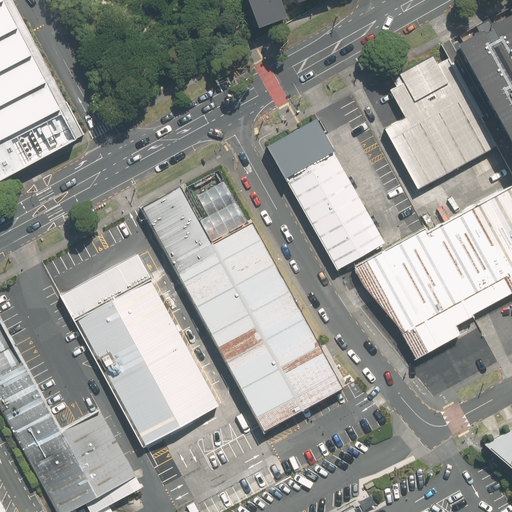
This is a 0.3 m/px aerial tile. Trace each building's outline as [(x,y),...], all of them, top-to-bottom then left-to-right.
[(10,13),(3,0),(0,0),(0,179),(76,140),(10,13)] [(277,12),(271,0),(241,0),(251,23),(277,12)] [(511,16),(511,14),(484,28),(462,40),(511,130),(511,16)] [(496,145),(447,57),(388,90),(403,116),(383,127),(417,189),(496,145)] [(369,217),(314,117),(266,144),(335,268),(383,242),(369,217)] [(341,387),(327,352),(251,217),(215,237),(184,183),(141,207),(245,396),(253,411),(261,424),(264,431),(285,419),(293,415),(300,411),(308,406),(315,402),(323,397),(331,393),(334,391),(340,387),(341,387)] [(511,293),(511,185),(427,232),(425,228),(353,268),(414,348),(511,293)] [(221,408),(138,253),(60,295),(62,299),(66,306),(70,314),(74,321),(78,328),(82,335),(86,343),(89,349),(94,357),(115,396),(143,447),(221,408)] [(0,407),(59,511),(64,511),(136,473),(100,407),(62,428),(54,413),(50,406),(46,399),(42,392),(38,384),(34,377),(30,370),(26,362),(21,354),(16,345),(11,336),(7,329),(3,322),(0,316),(0,407)] [(511,465),(511,425),(483,441),(511,465)] [(0,511),(11,511),(0,489),(0,511)] [(190,511),(196,511),(199,511),(194,501),(186,505),(190,511)]
